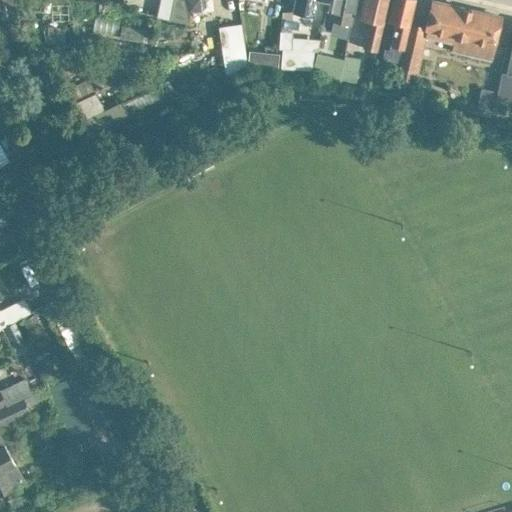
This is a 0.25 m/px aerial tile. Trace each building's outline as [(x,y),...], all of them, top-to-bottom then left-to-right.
[(189,24),(184,0),(182,0),(176,0),(171,20),(189,24)] [(293,0),(292,9),(311,13),(313,0),(293,0)] [(349,23),(354,0),(331,0),(328,18),(349,23)] [(387,0),(362,0),(359,16),(369,19),(362,46),(376,50),(387,0)] [(399,62),(413,0),(391,0),(387,19),(395,21),(388,48),(383,47),(383,48),(380,47),(378,57),(399,62)] [(490,57),(500,16),(430,0),(424,28),(408,24),(398,68),(415,72),(425,29),(466,38),(463,51),(490,57)] [(197,22),(209,22),(209,6),(197,6),(197,22)] [(223,72),(246,61),(241,22),(217,25),(223,72)] [(313,69),(317,52),(317,50),(292,49),(294,32),(280,30),(279,67),(313,69)] [(511,41),(504,75),(499,74),(494,99),(504,101),(508,101),(511,98),(511,97),(511,41)] [(340,75),(343,63),(343,60),(317,52),(313,69),(312,74),(339,82),(340,78),(340,75)] [(344,55),(343,60),(343,63),(340,75),(340,78),(355,81),(360,58),(344,55)] [(489,114),(495,91),(480,88),(474,111),(489,114)] [(82,126),(98,122),(93,105),(77,110),(82,126)] [(0,165),(1,165),(1,164),(8,160),(0,145),(0,165)] [(0,301),(33,284),(20,260),(0,270),(0,301)] [(0,327),(30,311),(23,298),(0,310),(0,309),(0,327)] [(24,403),(0,413),(0,428),(30,415),(24,403)] [(0,446),(0,494),(21,484),(0,446)] [(138,450),(124,453),(126,464),(140,461),(138,450)] [(206,511),(197,495),(186,501),(168,511),(165,511),(206,511)]
